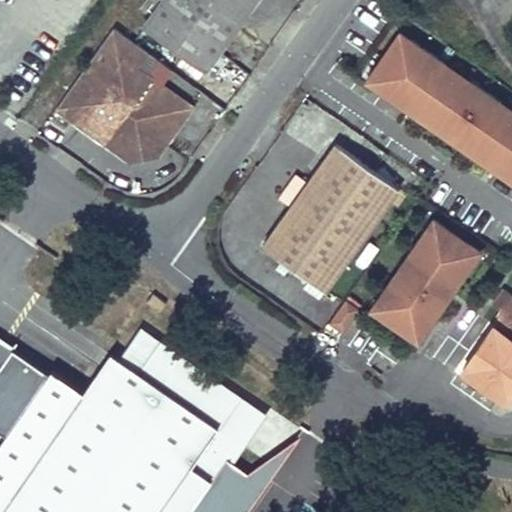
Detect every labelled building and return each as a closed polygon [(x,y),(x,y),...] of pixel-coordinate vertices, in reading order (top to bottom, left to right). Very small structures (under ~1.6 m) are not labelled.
[(206,70),(255,0),(162,0),(144,26),(184,54),(203,68),(205,69),(206,70)] [(137,67),(132,64),(143,48),(114,26),(62,99),(65,113),(73,119),(86,117),(89,130),(97,136),(111,134),(135,151),(137,151),(138,152),(139,152),(141,153),(142,152),(144,152),(145,152),(146,151),(147,150),(148,150),(148,148),(157,136),(166,142),(192,105),(137,67)] [(511,156),(511,102),(404,27),(377,66),(511,156)] [(137,67),(149,52),(143,48),(132,64),(137,67)] [(203,68),(184,54),(177,62),(199,77),(205,69),(203,68)] [(65,113),(62,99),(56,107),(65,113)] [(89,130),(86,117),(73,119),(89,130)] [(326,290),(390,199),(397,204),(406,193),(399,187),(399,186),(337,141),(263,245),(309,278),(326,290)] [(420,343),(488,246),(441,213),(372,310),(420,343)] [(326,290),(309,278),(304,285),(321,296),(326,290)] [(511,294),(503,287),(492,303),(503,311),(494,325),(505,333),(497,344),(486,336),(469,360),(472,376),(507,402),(511,394),(511,294)] [(160,310),(166,302),(154,293),(147,301),(160,310)] [(328,322),(343,331),(359,305),(344,296),(328,322)] [(497,344),(505,333),(494,325),(486,336),(497,344)] [(126,362),(147,332),(140,327),(119,357),(126,362)] [(160,341),(147,332),(143,338),(156,347),(160,341)] [(187,511),(231,451),(232,446),(232,442),(228,434),(236,423),(239,424),(244,417),(241,415),(250,402),(230,389),(225,395),(183,365),(187,359),(160,341),(156,347),(143,338),(126,362),(119,357),(112,352),(84,392),(52,370),(49,374),(4,438),(0,444),(0,511),(187,511)] [(0,435),(4,438),(49,374),(0,339),(0,435)] [(230,389),(187,359),(183,365),(225,395),(230,389)] [(472,376),(469,360),(462,370),(472,376)] [(231,451),(259,409),(250,402),(241,415),(244,417),(239,424),(236,423),(228,434),(232,442),(232,446),(231,451)]
